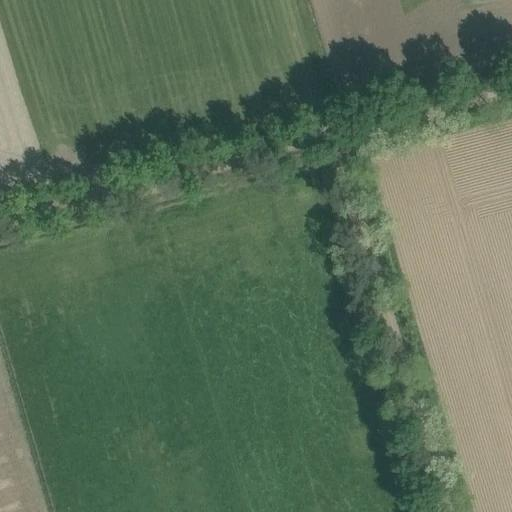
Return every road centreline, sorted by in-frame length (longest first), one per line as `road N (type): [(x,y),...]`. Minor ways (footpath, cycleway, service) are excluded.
road 1 (track): [(334,138),(446,511)]
road 2 (track): [(0,224),(334,138)]
road 3 (track): [(334,138),(511,90)]
